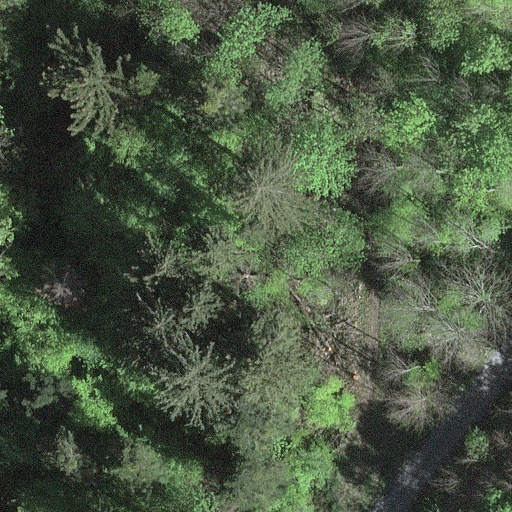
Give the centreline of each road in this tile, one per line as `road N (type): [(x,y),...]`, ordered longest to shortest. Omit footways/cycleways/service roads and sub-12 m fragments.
road 1 (track): [(355,511),(377,284),(354,88),(298,0)]
road 2 (track): [(395,511),(511,345)]
